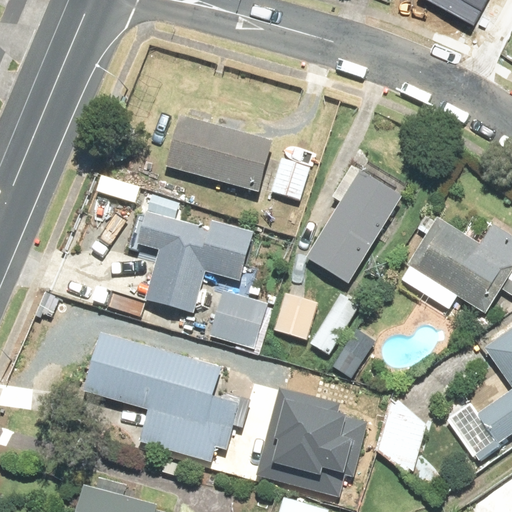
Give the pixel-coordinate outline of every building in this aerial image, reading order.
[(461,0),(480,9),(484,0),(461,0)] [(278,140),(187,115),(172,171),(263,195),(278,140)] [(315,171),(282,162),(273,196),(305,204),(315,171)] [(409,200),(366,174),(356,168),(336,201),(346,208),(314,261),(356,286),(409,200)] [(215,231),(206,228),(151,215),(143,248),(163,253),(150,305),(200,317),(210,274),(246,283),(258,236),(216,225),(215,231)] [(418,234),(431,242),(405,284),(455,313),(462,302),(492,320),(506,296),(511,298),(511,238),(499,231),(475,217),(465,234),(443,221),(441,225),(428,217),(418,234)] [(329,290),(307,284),(303,300),(290,296),(280,334),(313,344),(329,290)] [(272,304),(228,293),(218,331),(263,342),(272,304)] [(369,308),(349,295),(317,346),(337,358),(369,308)] [(511,443),(511,322),(496,335),(502,344),(487,354),(511,386),(511,392),(480,416),(472,404),(449,421),(482,466),(511,443)] [(224,371),(101,336),(85,393),(152,412),(143,447),(212,467),(217,453),(232,457),(244,410),(215,402),(224,371)] [(386,397),(351,386),(344,412),(379,422),(386,397)] [(274,433),(262,472),(336,493),(344,467),(351,470),(364,428),(282,404),(276,424),(287,427),(285,436),(274,433)] [(160,511),(129,502),(134,486),(106,477),(101,494),(93,491),(86,511),(160,511)] [(332,511),(289,498),(285,511),(332,511)]
